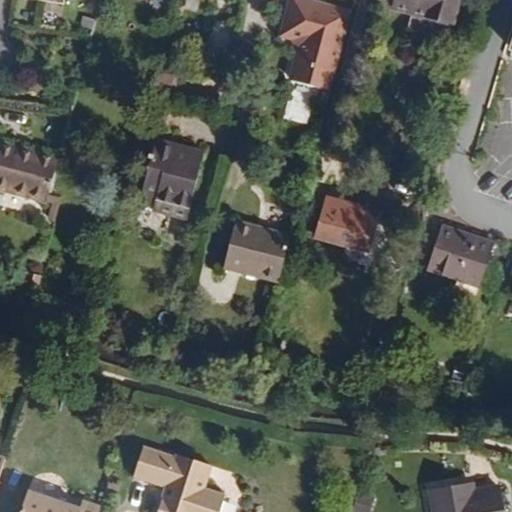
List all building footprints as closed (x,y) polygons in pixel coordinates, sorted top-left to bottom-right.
[(331,92),(352,14),(302,0),(298,0),(294,19),(286,17),(281,38),(301,43),(290,82),(331,92)] [(294,19),(298,0),(290,0),(286,17),(294,19)] [(455,27),(461,0),(395,0),(393,10),(455,27)] [(173,104),(180,79),(156,71),(150,95),(173,104)] [(165,131),(173,104),(150,95),(142,125),(165,131)] [(192,205),(203,160),(189,157),(191,151),(155,141),(143,190),(159,195),(157,200),(155,205),(173,209),(176,201),(192,205)] [(0,190),(47,204),(59,158),(0,143),(0,190)] [(203,160),(205,154),(191,151),(189,157),(203,160)] [(157,200),(159,195),(143,190),(141,196),(157,200)] [(369,252),(380,214),(328,198),(316,238),(369,252)] [(190,213),(192,205),(176,201),(173,209),(190,213)] [(279,282),(291,237),(237,223),(225,269),(279,282)] [(481,290),(496,245),(443,227),(427,271),(481,290)] [(36,299),(43,277),(28,272),(21,294),(36,299)] [(395,395),(402,375),(381,370),(374,394),(395,395)] [(205,489),(214,467),(177,455),(176,458),(144,447),(134,477),(166,488),(157,511),(221,511),(226,497),(205,489)] [(504,511),(500,488),(476,493),(473,484),(431,491),(435,511),(504,511)] [(370,510),(375,491),(361,487),(355,506),(370,510)] [(100,511),(102,508),(83,502),(81,508),(29,492),(22,511),(100,511)]
